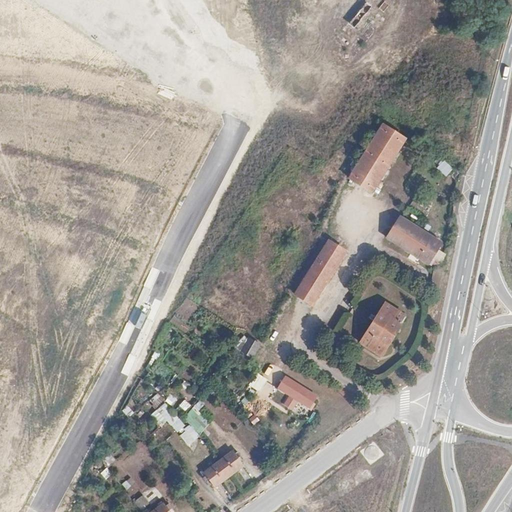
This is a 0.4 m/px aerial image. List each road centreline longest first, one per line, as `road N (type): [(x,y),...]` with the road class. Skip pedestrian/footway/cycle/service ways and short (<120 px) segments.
road 1 (track): [(51,511),(148,323),(346,0)]
road 2 (primary): [(511,46),(440,372)]
road 3 (unclassified): [(433,402),(397,406),(255,511)]
